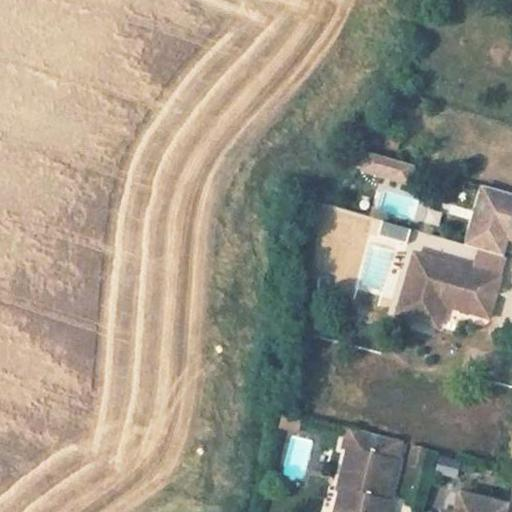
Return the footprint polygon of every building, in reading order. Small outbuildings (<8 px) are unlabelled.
[(366,153),(363,175),(415,184),(419,162),(366,153)] [(511,194),(503,192),(491,232),(471,226),(465,245),(476,248),(494,254),(500,235),(506,237),(511,239),(511,194)] [(340,272),(357,278),(370,239),(353,233),(340,272)] [(506,237),(500,235),(494,254),(500,256),(506,237)] [(494,254),(476,248),(469,271),(498,279),(504,257),(500,256),(494,254)] [(469,271),(413,253),(393,314),(419,322),(426,300),(440,305),(486,319),(498,279),(469,271)] [(440,305),(426,300),(419,322),(433,326),(440,305)] [(288,412),(271,408),(269,419),(286,423),(288,412)] [(341,447),(347,448),(388,458),(393,439),(346,427),(341,447)] [(388,458),(347,448),(337,488),(342,489),(337,511),(338,511),(381,511),(385,499),(378,497),(388,458)] [(432,511),(430,511),(493,511),(496,504),(449,494),(444,511),(432,511)]
